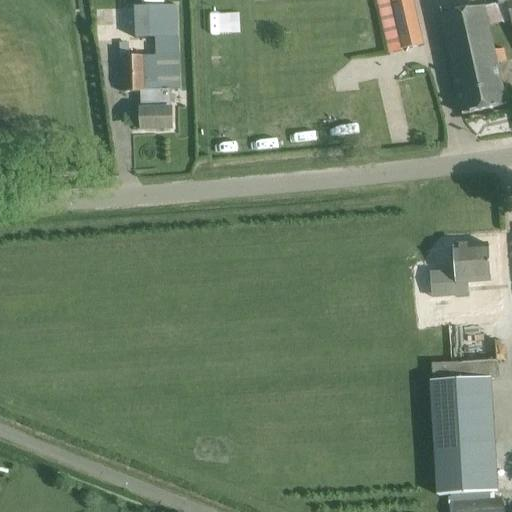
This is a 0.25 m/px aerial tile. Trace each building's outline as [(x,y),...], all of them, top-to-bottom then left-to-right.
[(410,0),(377,0),(389,52),(421,44),(410,0)] [(511,0),(501,0),(502,1),(506,19),(510,18),(511,24),(511,0)] [(487,23),(506,19),(502,1),(440,15),(463,114),(462,114),(463,115),(506,105),(506,104),(496,63),(506,61),(503,49),(494,51),(487,23)] [(157,56),(121,57),(122,72),(122,92),(141,92),(141,109),(140,110),(141,130),(172,129),(172,109),(163,109),(163,88),(181,88),(179,10),(179,6),(135,8),(136,41),(141,41),(157,40),(157,56)] [(460,283),(472,282),(492,281),(489,245),(453,247),(455,270),(435,271),(436,291),(461,289),(460,283)] [(455,307),(446,308),(447,330),(457,325),(471,324),(469,307),(469,306),(455,307)] [(433,382),(482,380),(498,379),(497,360),(452,363),(432,364),(433,382)] [(482,380),(433,382),(432,382),(436,448),(486,445),(482,380)] [(493,445),(486,445),(436,448),(439,495),(454,494),(494,492),(496,492),(493,445)] [(494,492),(454,494),(454,511),(502,511),(501,498),(495,498),(494,492)]
